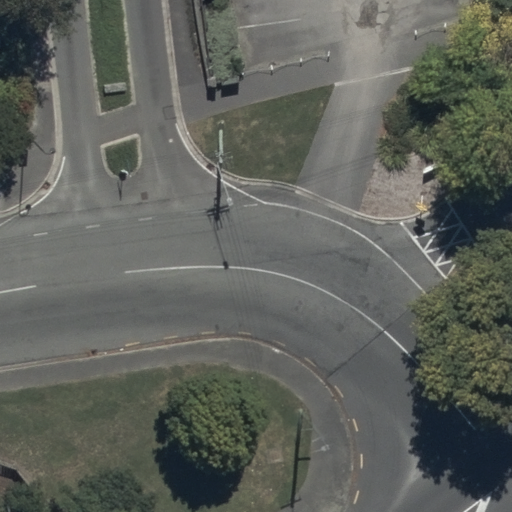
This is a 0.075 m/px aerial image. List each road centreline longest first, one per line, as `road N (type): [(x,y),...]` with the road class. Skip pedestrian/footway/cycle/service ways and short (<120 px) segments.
road 1 (tertiary): [(511,459),(344,301),(308,282),(242,269),(175,268)]
road 2 (residential): [(95,274),(63,0)]
road 3 (residential): [(143,0),(175,268)]
